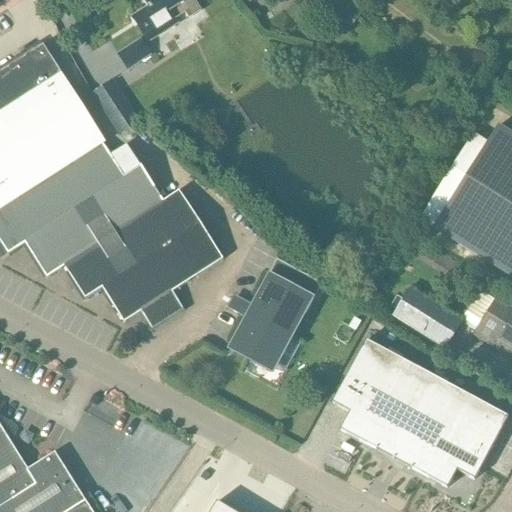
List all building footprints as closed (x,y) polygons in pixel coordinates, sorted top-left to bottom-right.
[(174,21),(187,14),(190,19),(201,12),(193,0),(143,0),(149,9),(133,19),(147,43),(177,25),(174,21)] [(362,16),(342,0),(323,0),(318,7),(349,32),(362,16)] [(149,57),(151,56),(142,41),(119,56),(129,70),(141,62),(144,66),(152,60),(149,57)] [(54,65),(52,62),(42,45),(40,46),(41,47),(0,73),(62,170),(102,145),(104,143),(54,65)] [(490,58),(474,52),(469,68),(485,73),(490,58)] [(0,73),(0,169),(19,198),(62,170),(0,73)] [(121,137),(141,124),(113,82),(93,95),(121,137)] [(511,136),(497,128),(488,142),(475,134),(420,221),(511,279),(511,136)] [(47,279),(64,268),(162,203),(126,146),(110,157),(102,145),(62,170),(19,198),(0,210),(0,257),(1,259),(8,255),(9,256),(25,245),(47,279)] [(0,210),(19,198),(0,169),(0,210)] [(151,330),(183,309),(173,292),(223,261),(179,192),(162,203),(64,268),(86,301),(102,290),(124,324),(140,313),(151,330)] [(416,259),(449,279),(458,264),(425,244),(416,259)] [(280,354),(289,336),(299,319),(302,321),(322,284),(277,260),(269,276),(268,276),(257,296),(261,298),(255,309),(248,306),(242,316),(250,320),(242,333),(233,351),(253,362),(255,358),(269,365),(276,352),(280,354)] [(392,317),(443,350),(461,322),(410,290),(392,317)] [(511,311),(497,302),(476,335),(497,348),(501,342),(511,349),(511,311)] [(366,342),(332,405),(350,414),(340,432),(375,451),(375,452),(376,452),(377,451),(377,450),(387,443),(400,449),(437,380),(366,342)] [(456,354),(449,365),(459,372),(466,360),(456,354)] [(437,380),(400,449),(413,456),(411,469),(410,470),(411,471),(412,471),(447,489),(457,472),(474,481),(508,418),(437,380)] [(0,511),(91,511),(55,454),(28,471),(0,426),(0,511)] [(231,511),(217,503),(211,511),(231,511)]
